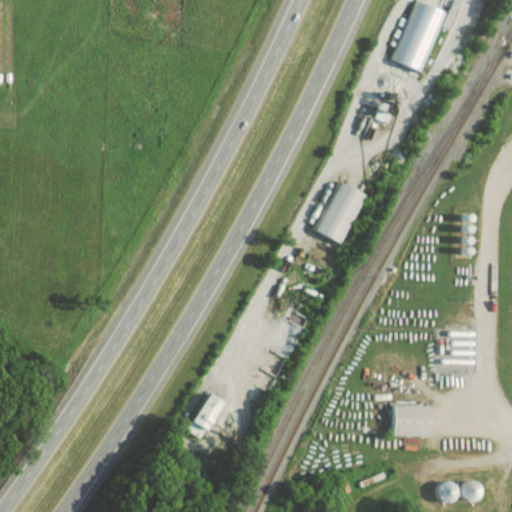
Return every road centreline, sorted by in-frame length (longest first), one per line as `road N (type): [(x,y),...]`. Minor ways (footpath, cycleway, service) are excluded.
road 1 (trunk): [(300,0),(196,211),(0,506)]
road 2 (trunk): [(66,511),(213,284),(356,0)]
road 3 (residential): [(511,430),(504,427),(488,377),(487,288),(499,188),(511,171)]
